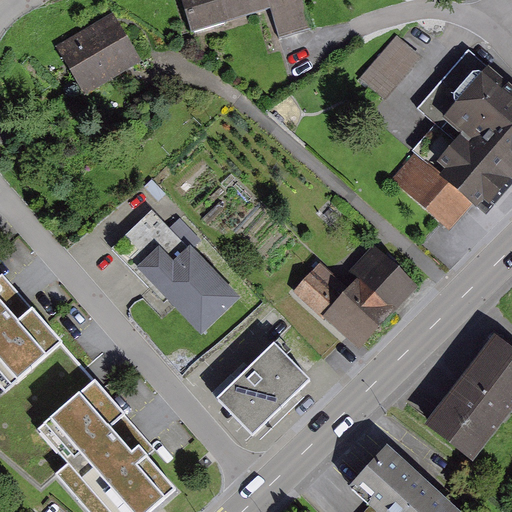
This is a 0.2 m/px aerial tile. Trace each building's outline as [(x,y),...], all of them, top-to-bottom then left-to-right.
[(321,20),(314,0),(202,0),(214,35),(283,12),(289,31),(321,20)] [(147,62),(118,19),(67,55),(95,96),(147,62)] [(420,58),(395,37),(361,78),(386,99),(420,58)] [(511,203),(511,79),(482,53),(429,112),(450,131),(405,181),(461,231),(485,204),(499,217),(511,203)] [(248,298),(161,210),(124,246),(212,334),(248,298)] [(428,287),(382,247),(348,286),(328,269),(307,294),(372,351),(428,287)] [(0,375),(12,390),(15,393),(71,348),(74,346),(9,266),(0,273),(0,375)] [(480,463),(511,424),(511,345),(503,338),(432,423),(480,463)] [(15,393),(12,390),(0,400),(0,448),(46,488),(67,473),(65,470),(76,461),(46,423),(100,379),(86,364),(71,348),(15,393)] [(327,389),(287,353),(226,420),(254,446),(265,456),(327,389)] [(167,448),(107,374),(100,379),(46,423),(76,461),(65,470),(67,473),(98,511),(160,511),(188,490),(160,454),(167,448)] [(469,511),(398,446),(358,488),(378,506),(384,511),(469,511)]
